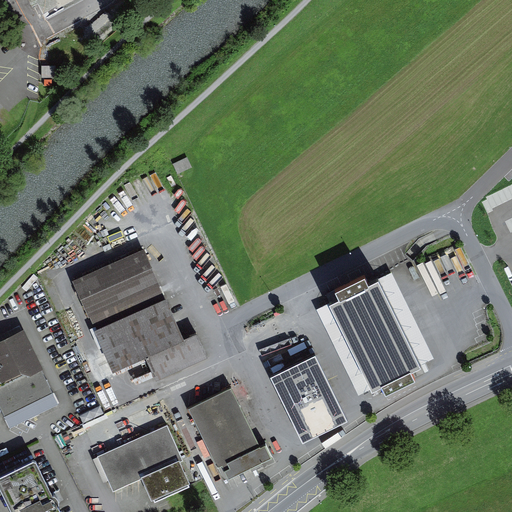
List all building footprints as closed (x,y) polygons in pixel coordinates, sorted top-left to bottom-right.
[(187,161),(173,167),(178,178),(192,172),(187,161)] [(183,339),(143,249),(75,279),(114,367),(147,352),(158,377),(186,364),(206,356),(196,334),(183,339)] [(329,301),(376,395),(425,371),(379,277),(368,282),(364,273),(336,287),(341,295),(329,301)] [(24,332),(0,342),(0,402),(10,424),(57,402),(24,332)] [(316,352),(273,373),(304,438),(347,417),(316,352)] [(223,462),(229,476),(273,455),(266,441),(261,443),(233,384),(191,405),(219,463),(223,462)] [(383,412),(387,419),(416,407),(413,400),(383,412)] [(84,433),(107,426),(101,411),(79,418),(84,433)] [(145,473),(157,499),(196,481),(169,424),(100,456),(114,487),(145,473)] [(0,474),(0,480),(15,511),(61,511),(36,457),(0,474)]
